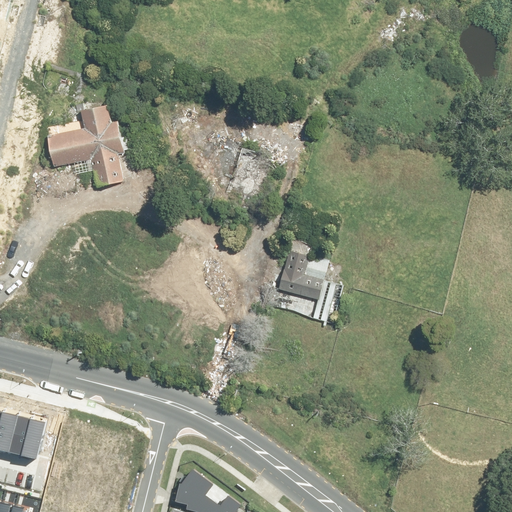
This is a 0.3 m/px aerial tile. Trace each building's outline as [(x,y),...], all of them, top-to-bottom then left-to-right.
[(83,130),(47,137),(53,169),(90,161),(96,189),(124,183),(118,155),(123,154),(117,123),(110,125),(107,108),(79,113),(83,130)] [(272,161),(241,150),(225,193),(257,204),(272,161)] [(312,247),(291,242),(288,252),(272,247),(257,305),(333,325),(343,286),(324,281),(329,261),(310,256),(312,247)] [(181,478),(177,498),(188,501),(187,505),(216,511),(235,511),(244,501),(230,490),(222,502),(207,491),(215,480),(195,465),(184,479),(181,478)] [(176,503),(174,511),(201,511),(202,510),(176,503)]
